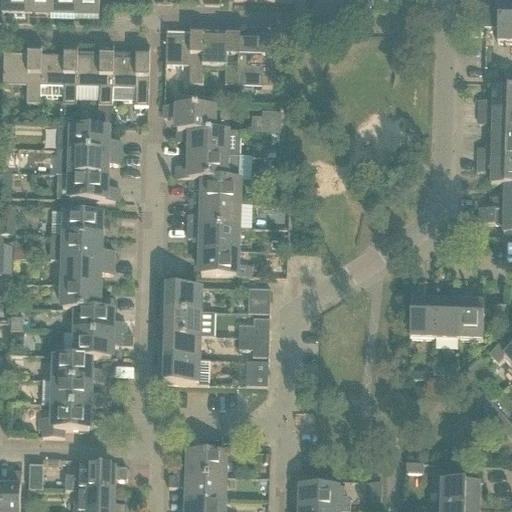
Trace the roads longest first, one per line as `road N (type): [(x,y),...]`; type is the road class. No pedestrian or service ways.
road 1 (residential): [(149,423),(285,427),(288,316),(430,216)]
road 2 (residential): [(0,36),(323,20),(340,0)]
road 3 (residential): [(149,423),(155,141)]
road 4 (residential): [(430,216),(441,186),(442,0)]
road 5 (residential): [(151,456),(0,452)]
